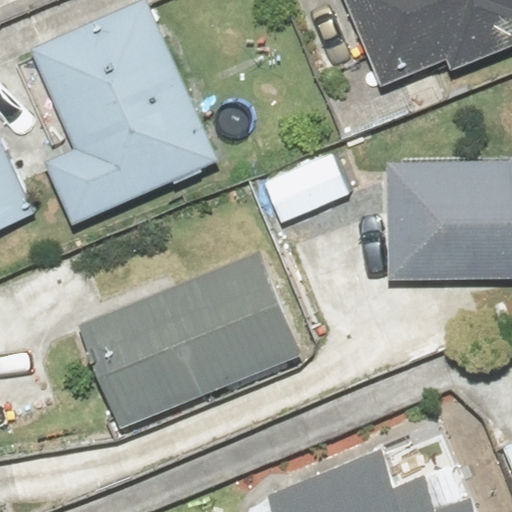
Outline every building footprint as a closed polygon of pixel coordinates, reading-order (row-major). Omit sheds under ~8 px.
[(96,146),(66,159),(92,219),(237,156),(168,0),(149,0),(51,42),(96,146)] [(511,1),(511,0),(355,0),(399,90),(511,36),(511,1)] [(16,132),(0,138),(0,230),(49,209),(16,132)] [(511,154),(410,155),(411,268),(511,268),(511,154)] [(279,234),(92,316),(140,424),(327,342),(279,234)] [(263,511),(500,511),(486,478),(459,490),(431,426),(259,500),(263,511)]
